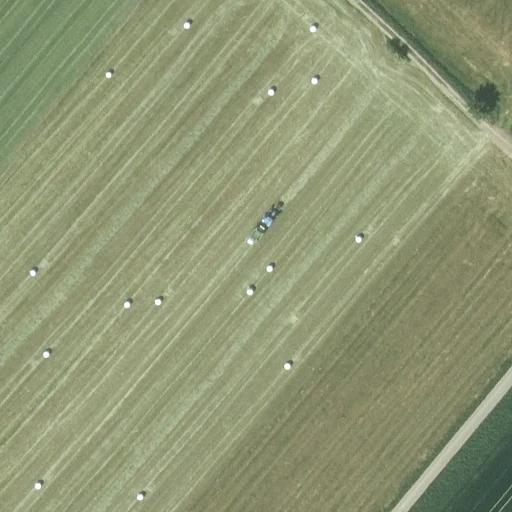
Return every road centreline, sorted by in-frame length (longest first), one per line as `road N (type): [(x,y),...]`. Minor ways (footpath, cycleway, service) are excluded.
road 1 (track): [(349,0),(511,155)]
road 2 (track): [(511,369),(395,511)]
